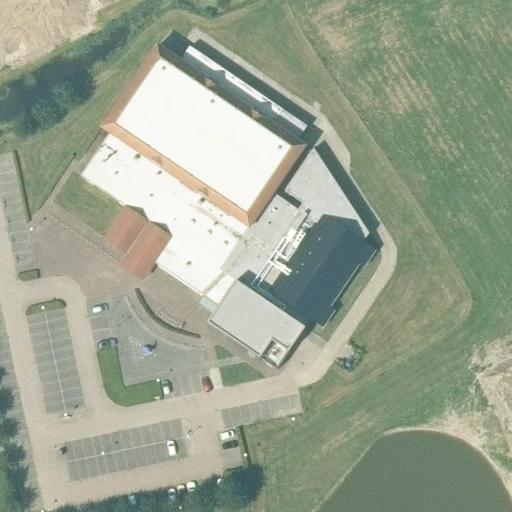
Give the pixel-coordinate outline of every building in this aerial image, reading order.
[(71,0),(0,0),(0,17),(16,58),(84,30),(71,0)] [(501,0),(492,5),(497,14),(505,9),(501,0)] [(483,11),(474,15),(479,24),(487,19),(483,11)] [(474,15),(466,20),(471,29),(479,24),(474,15)] [(448,30),(440,35),(445,44),(453,39),(448,30)] [(440,35),(431,40),(436,48),(445,44),(440,35)] [(109,133),(80,177),(126,207),(105,239),(127,253),(150,269),(154,263),(156,265),(203,297),(218,307),(213,315),(207,323),(277,369),(283,360),(304,329),(310,320),(323,328),(334,312),(329,309),(359,264),(364,267),(375,251),(364,243),(369,234),(343,194),(314,149),(313,151),(312,148),(308,142),(305,147),(298,142),(297,141),(301,136),(307,127),(201,54),(194,65),(181,56),(178,60),(158,47),(156,45),(101,128),(109,133)] [(188,46),(181,56),(194,65),(201,54),(188,46)] [(415,49),(406,54),(411,63),(420,58),(415,49)] [(406,54),(398,59),(403,67),(411,63),(406,54)] [(511,57),(501,63),(511,81),(511,57)] [(511,81),(501,63),(484,73),(503,107),(511,101),(511,81)] [(379,70),(371,74),(376,83),(384,78),(379,70)] [(484,73),(467,83),(486,115),(501,107),(503,107),(484,73)] [(371,74),(348,87),(353,96),(376,83),(371,74)] [(467,83),(450,92),(469,125),(486,115),(467,83)] [(450,92),(434,102),(453,135),(454,134),(454,133),(469,125),(450,92)] [(434,102),(416,112),(435,145),(453,135),(434,102)] [(416,112),(398,122),(417,154),(433,145),(434,146),(435,145),(416,112)] [(398,122),(379,133),(397,166),(417,154),(398,122)]
